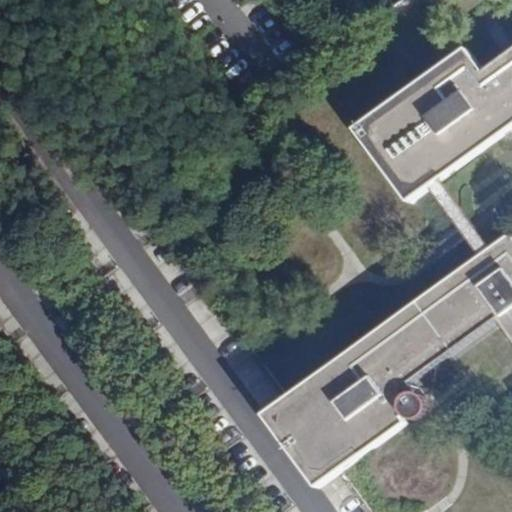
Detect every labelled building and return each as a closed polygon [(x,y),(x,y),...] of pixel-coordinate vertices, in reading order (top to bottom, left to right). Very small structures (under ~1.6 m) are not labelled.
[(511,56),(486,75),(470,52),(360,132),(412,203),(430,190),(442,180),(511,129),(511,56)] [(436,198),(448,189),(442,180),(430,190),(436,198)] [(478,229),(448,189),(436,198),(461,231),(466,238),(476,252),(488,243),(478,229)] [(511,239),(495,252),(483,261),(289,402),(342,473),(410,423),(406,419),(410,415),(411,417),(415,420),(420,420),(424,419),(429,416),(432,412),(433,408),(431,402),(427,396),(424,394),(420,394),(421,389),(415,389),(414,386),(502,321),(511,334),(511,239)] [(495,252),(488,243),(476,252),(483,261),(495,252)] [(321,489),(342,473),(289,402),(269,417),(321,489)]
